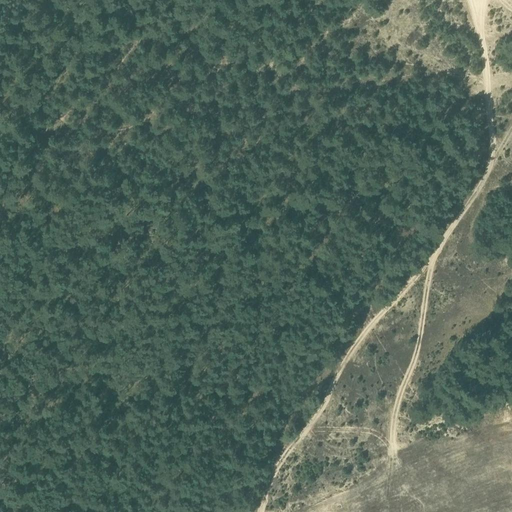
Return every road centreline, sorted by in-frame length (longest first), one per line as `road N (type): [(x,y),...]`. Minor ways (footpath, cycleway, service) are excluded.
road 1 (track): [(261,511),(279,462),(347,356),(435,253),(511,132)]
road 2 (track): [(469,0),(482,39),(491,139),(486,176)]
